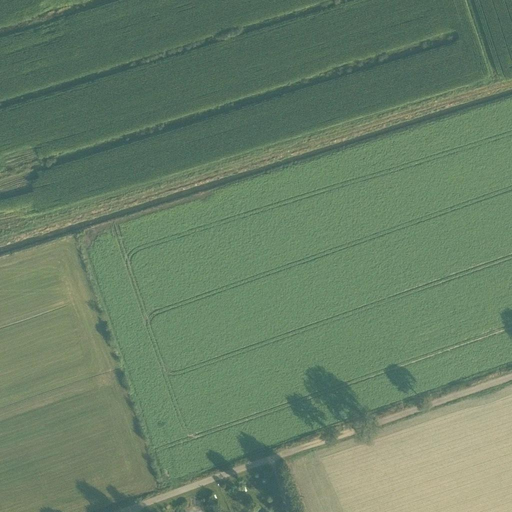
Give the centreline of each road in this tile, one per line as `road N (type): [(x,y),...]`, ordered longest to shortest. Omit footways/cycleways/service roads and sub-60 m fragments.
road 1 (track): [(0,242),(511,83)]
road 2 (track): [(282,456),(511,376)]
road 3 (unclassified): [(117,511),(282,456)]
